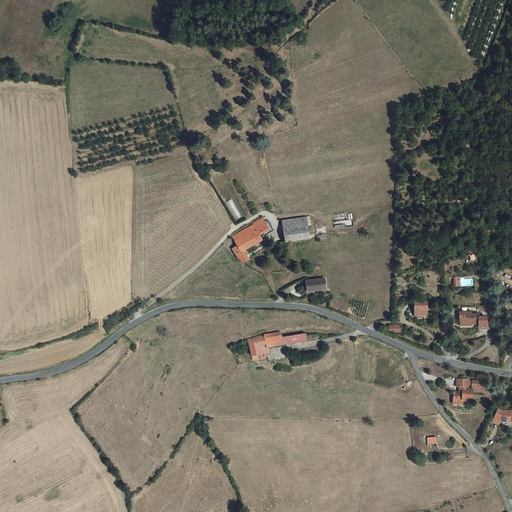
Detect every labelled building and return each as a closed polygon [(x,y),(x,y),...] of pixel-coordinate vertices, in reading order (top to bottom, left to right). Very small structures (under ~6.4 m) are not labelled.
[(307,219),(306,210),(282,214),(284,236),(286,236),(309,232),(307,219)] [(253,221),(254,222),(264,216),(263,213),(253,220),(253,221)] [(254,222),(253,221),(233,232),(239,242),(234,245),(240,255),(241,255),(242,257),(248,253),(244,246),(246,245),(263,235),(260,230),(272,223),(268,214),(264,216),(254,222)] [(324,275),(307,277),(308,287),(325,286),(324,275)] [(427,294),(414,295),(414,309),(428,308),(427,294)] [(471,303),(459,303),(460,313),(469,313),(469,315),(478,315),(479,319),(487,319),(487,308),(478,308),(478,305),(471,305),(471,303)] [(253,357),(271,352),(270,348),(269,344),(285,340),(284,334),(282,328),(268,329),(249,336),(253,357)] [(309,335),(307,328),(284,334),(285,340),(309,335)] [(293,353),(277,357),(278,363),(295,359),(293,353)] [(480,380),(480,376),(453,373),(452,381),(455,381),(454,386),(449,386),(448,398),(457,399),(457,394),(461,395),(462,392),(467,392),(468,387),(482,388),(482,380),(480,380)] [(511,407),(505,408),(499,406),(493,419),(500,421),(503,415),(506,415),(506,417),(511,417),(511,407)]
